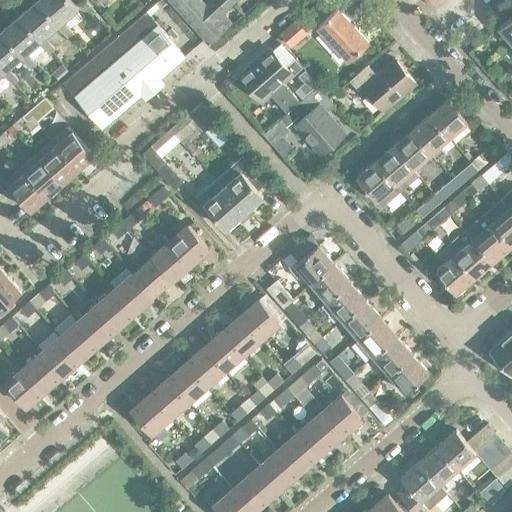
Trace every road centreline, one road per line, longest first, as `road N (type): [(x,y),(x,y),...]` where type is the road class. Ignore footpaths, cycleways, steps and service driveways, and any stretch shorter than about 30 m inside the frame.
road 1 (residential): [(0,479),(316,205)]
road 2 (residential): [(0,232),(13,245),(33,243),(121,167),(137,124),(199,73)]
road 3 (residential): [(314,511),(469,375)]
road 4 (residential): [(316,205),(335,170),(456,66)]
road 5 (residential): [(454,340),(349,218),(328,203),(316,205)]
road 6 (residential): [(199,73),(316,205)]
